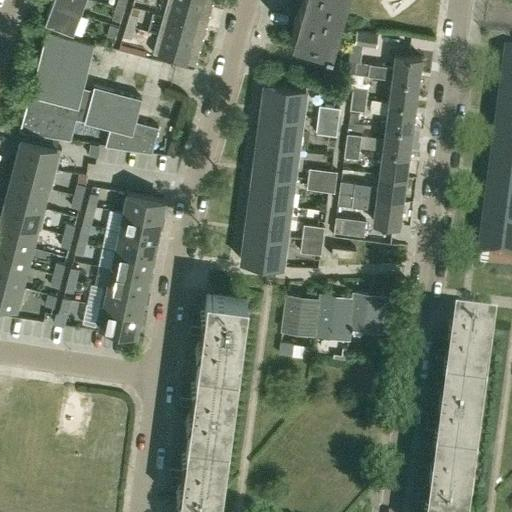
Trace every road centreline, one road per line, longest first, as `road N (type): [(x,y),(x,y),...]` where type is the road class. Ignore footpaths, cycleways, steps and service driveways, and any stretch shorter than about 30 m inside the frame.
road 1 (residential): [(395,511),(460,0)]
road 2 (residential): [(157,380),(186,213),(246,0)]
road 3 (residential): [(157,380),(0,354)]
road 4 (residential): [(138,511),(157,380)]
